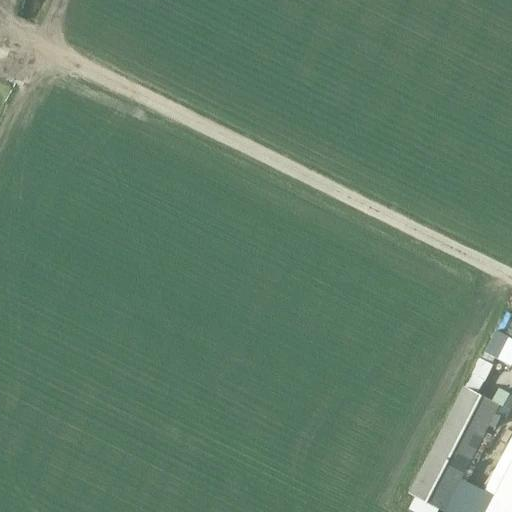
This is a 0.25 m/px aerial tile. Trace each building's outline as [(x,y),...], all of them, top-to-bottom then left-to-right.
[(511,340),(494,331),(482,355),(495,360),(501,348),(511,353),(511,340)] [(478,359),(463,387),(478,394),(492,366),(478,359)] [(414,496),(407,509),(412,511),(436,511),(438,509),(443,511),(444,511),(461,482),(500,405),(478,394),(463,387),(408,493),(414,496)] [(511,434),(481,492),(493,498),(511,462),(511,434)] [(511,511),(511,462),(493,498),(486,511),(511,511)] [(461,482),(444,511),(486,511),(493,498),(481,492),(461,482)]
